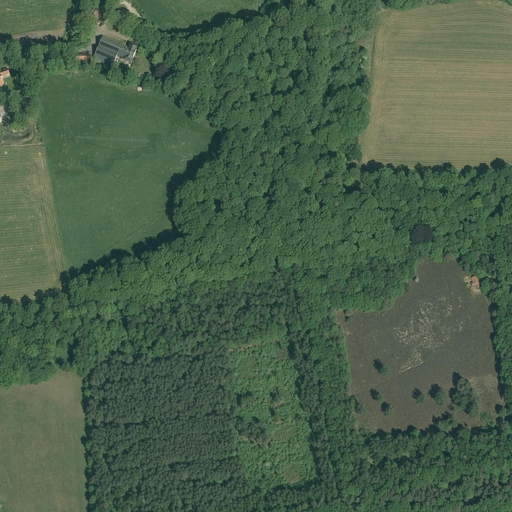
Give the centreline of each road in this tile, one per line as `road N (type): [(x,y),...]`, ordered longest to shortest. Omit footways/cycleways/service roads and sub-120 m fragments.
road 1 (track): [(423,244),(84,309)]
road 2 (track): [(511,468),(276,511)]
road 3 (track): [(298,268),(339,500)]
